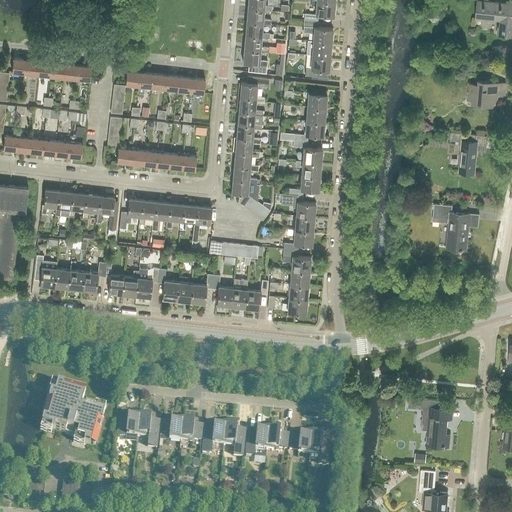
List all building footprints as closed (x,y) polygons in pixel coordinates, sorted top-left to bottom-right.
[(264,5),(264,0),(248,0),(248,7),(264,8),(264,10),(272,11),(272,5),(264,5)] [(334,16),(335,1),(318,0),(311,0),(312,5),(316,5),(316,14),(304,13),(304,19),(318,20),(319,14),(334,16)] [(511,1),(507,1),(507,3),(479,0),(477,0),(475,19),(495,21),(496,19),(501,19),(500,26),(498,26),(498,35),(511,36),(511,1)] [(263,18),(264,10),(264,8),(248,7),(246,21),(263,22),(262,24),(271,24),(271,19),(263,18)] [(318,26),(318,20),(304,19),(303,25),(304,26),(303,32),(314,33),(313,40),(332,42),(333,28),(318,26)] [(262,32),(262,24),(263,22),(246,21),(245,34),(261,36),(261,37),(269,38),(270,33),(262,32)] [(261,46),(261,37),(261,36),(245,34),(244,48),(260,49),(260,51),(268,52),(269,46),(261,46)] [(330,56),(332,42),(313,40),(312,54),(330,56)] [(277,42),(276,52),(284,53),(285,43),(277,42)] [(243,62),(249,63),(248,71),(266,73),(267,65),(267,60),(259,59),(260,51),(260,49),(244,48),(243,62)] [(329,70),(330,64),(330,56),(312,54),(307,54),(306,75),(318,76),(319,69),(329,70)] [(25,74),(26,59),(13,57),(12,71),(19,72),(19,73),(25,74)] [(38,74),(39,60),(26,59),(25,74),(31,74),(31,73),(38,74)] [(51,77),(52,62),(39,60),(38,74),(45,75),(45,76),(51,77)] [(64,77),(65,63),(52,62),(51,77),(57,77),(57,76),(64,77)] [(77,79),(78,65),(65,63),(64,77),(71,78),(71,79),(77,79)] [(91,66),(78,65),(77,79),(83,80),(83,79),(90,80),(91,66)] [(138,86),(140,71),(127,70),(125,84),(133,84),(133,85),(138,86)] [(152,86),(153,73),(140,71),(138,86),(139,86),(138,92),(144,92),(145,86),(152,86)] [(164,89),(166,74),(153,73),(152,86),(159,87),(158,88),(164,89)] [(178,89),(179,76),(166,74),(164,89),(170,90),(170,89),(178,89)] [(190,92),(192,77),(179,76),(178,89),(184,90),(184,91),(190,92)] [(247,76),(247,82),(241,82),(240,96),(256,97),(256,96),(257,87),(265,88),(268,88),(269,78),(247,76)] [(205,79),(192,77),(190,92),(196,93),(196,91),(204,92),(205,79)] [(274,89),(281,90),(282,79),(275,78),(274,89)] [(506,95),(507,82),(479,79),(479,84),(469,83),(467,100),(477,100),(477,105),(491,106),(492,94),(506,95)] [(309,92),(308,106),(326,108),(327,94),(309,92)] [(264,96),(256,96),(256,97),(240,96),(239,110),(255,111),(255,109),(256,101),(264,102),(264,96)] [(325,122),(326,108),(308,106),(306,120),(325,122)] [(263,110),(255,109),(255,111),(239,110),(237,123),(254,125),(254,123),(254,115),(263,115),(263,110)] [(89,113),(77,112),(76,120),(88,121),(89,113)] [(324,136),(325,122),(306,120),(301,119),(301,125),(306,125),(305,134),(294,133),(294,139),(308,141),(308,135),(324,136)] [(262,124),(254,123),(254,125),(237,123),(236,137),(252,138),(252,137),(253,128),(261,129),(262,124)] [(475,173),(477,150),(486,151),(488,135),(461,133),(460,141),(459,149),(462,149),(459,172),(475,173)] [(16,149),(18,135),(12,134),(12,135),(5,134),(3,148),(16,149)] [(29,151),(31,137),(24,136),(24,135),(18,135),(16,149),(29,151)] [(75,142),(76,141),(76,136),(70,135),(70,140),(68,155),(81,157),(83,143),(75,142)] [(42,152),(44,137),(38,137),(38,138),(31,137),(29,151),(42,152)] [(55,154),(57,140),(50,139),(50,138),(44,137),(42,152),(55,154)] [(261,138),(252,137),(252,138),(236,137),(235,151),(251,152),(251,150),(252,142),(260,143),(261,138)] [(307,147),(308,141),(294,139),(293,146),(304,147),(303,160),(303,161),(321,162),(322,148),(307,147)] [(70,140),(64,140),(64,141),(57,140),(55,154),(68,155),(70,140)] [(143,163),(144,150),(137,149),(138,142),(132,142),(132,147),(131,147),(130,162),(143,163)] [(130,162),(131,147),(126,147),(126,148),(118,147),(117,161),(130,162)] [(156,165),(157,150),(152,149),(151,150),(144,150),(143,163),(156,165)] [(169,166),(170,153),(163,152),(163,151),(157,150),(156,165),(169,166)] [(259,151),(251,150),(251,152),(235,151),(234,164),(250,166),(250,164),(251,156),(259,156),(259,151)] [(182,168),(184,153),(177,152),(177,153),(170,153),(169,166),(182,168)] [(189,154),(184,153),(182,168),(195,169),(196,155),(189,155),(189,154)] [(320,176),(321,162),(303,161),(303,160),(296,160),(295,166),(302,166),(302,175),(320,176)] [(258,165),(250,164),(250,166),(234,164),(233,178),(249,179),(249,178),(250,169),(258,170),(258,165)] [(319,190),(320,176),(302,175),(300,188),(289,187),(289,194),(303,195),(303,189),(319,190)] [(257,179),(249,178),(249,179),(233,178),(231,192),(239,193),(248,193),(248,183),(257,184),(257,179)] [(0,278),(13,280),(21,212),(25,212),(28,187),(0,183),(0,278)] [(58,206),(59,190),(45,189),(44,204),(42,204),(41,213),(42,213),(41,221),(46,221),(48,205),(56,206),(58,206)] [(71,208),(73,192),(59,190),(58,206),(56,206),(55,214),(69,216),(70,208),(71,208)] [(85,209),(87,193),(73,192),(71,208),(70,208),(69,216),(74,216),(75,208),(83,209),(85,209)] [(99,211),(100,195),(87,193),(85,209),(83,209),(82,224),(87,225),(88,218),(89,210),(97,210),(99,211)] [(244,205),(251,195),(248,193),(239,193),(239,202),(244,205)] [(302,201),(303,195),(289,194),(288,200),(297,201),(296,215),(315,217),(316,202),(302,201)] [(113,210),(114,196),(100,195),(99,211),(97,210),(96,221),(101,222),(102,211),(110,212),(109,228),(116,229),(118,211),(113,210)] [(249,209),(255,199),(251,195),(244,205),(249,209)] [(141,215),(143,199),(129,198),(128,212),(121,211),(119,227),(126,228),(126,222),(130,222),(131,214),(140,215),(141,215)] [(155,217),(157,201),(143,199),(141,215),(140,215),(139,223),(144,224),(145,216),(153,217),(155,217)] [(253,212),(260,202),(255,199),(249,209),(253,212)] [(169,218),(170,202),(157,201),(155,217),(153,217),(152,229),(157,229),(159,217),(167,218),(169,218)] [(182,220),(184,204),(170,202),(169,218),(167,218),(166,226),(171,227),(172,219),(181,220),(182,220)] [(258,216),(265,206),(260,202),(253,212),(258,216)] [(453,205),(435,203),(433,221),(450,222),(447,247),(453,248),(460,248),(460,250),(466,250),(467,239),(468,239),(469,229),(468,229),(469,224),(479,225),(478,224),(479,215),(480,215),(469,214),(470,212),(465,212),(465,213),(451,212),(452,206),(453,206),(453,205)] [(196,221),(198,205),(184,204),(182,220),(181,220),(180,228),(185,228),(186,220),(194,221),(196,221)] [(198,240),(199,230),(200,222),(210,223),(212,207),(198,205),(196,221),(194,221),(192,240),(198,240)] [(270,209),(265,206),(258,216),(263,219),(270,209)] [(313,230),(315,217),(296,215),(295,229),(313,230)] [(312,245),(313,230),(295,229),(294,243),(272,241),(272,247),(284,248),(298,250),(299,243),(312,245)] [(152,246),(164,247),(164,240),(153,239),(152,246)] [(298,256),(298,250),(284,248),(283,261),(292,261),(291,269),(310,271),(311,257),(298,256)] [(54,286),(56,268),(57,263),(43,261),(44,255),(37,254),(36,268),(42,269),(40,284),(54,286)] [(98,275),(104,276),(105,262),(99,261),(98,272),(84,271),(82,289),(96,291),(98,275)] [(122,293),(124,275),(110,274),(112,262),(105,262),(104,276),(110,277),(108,292),(122,293)] [(152,281),(158,282),(160,268),(153,267),(152,278),(147,278),(148,268),(139,268),(139,270),(138,277),(136,295),(150,297),(152,281)] [(68,287),(70,269),(56,268),(54,286),(68,287)] [(177,299),(179,281),(165,280),(166,268),(160,268),(158,282),(164,283),(163,298),(177,299)] [(82,289),(84,271),(70,269),(68,287),(82,289)] [(138,277),(139,270),(134,269),(133,276),(124,275),(122,293),(136,295),(138,277)] [(309,285),(310,271),(291,269),(290,283),(309,285)] [(206,287),(212,288),(214,274),(208,273),(207,284),(193,283),(191,301),(205,303),(206,287)] [(231,305),(233,287),(219,286),(220,274),(214,274),(212,288),(218,289),(217,304),(231,305)] [(247,289),(248,280),(234,279),(233,287),(231,305),(245,307),(247,289)] [(261,290),(247,289),(245,307),(259,309),(261,293),(267,294),(268,280),(262,279),(261,290)] [(191,301),(193,283),(179,281),(177,299),(191,301)] [(307,299),(309,285),(290,283),(289,297),(307,299)] [(306,313),(307,299),(289,297),(288,311),(306,313)] [(94,448),(104,414),(94,411),(94,409),(86,406),(85,408),(81,407),(85,392),(58,384),(55,394),(51,393),(42,426),(52,429),(51,431),(85,441),(84,445),(94,448)] [(432,446),(442,447),(442,448),(449,448),(450,435),(446,434),(448,417),(447,417),(448,408),(449,401),(422,398),(422,397),(409,396),(409,406),(423,407),(421,429),(427,429),(426,445),(432,446)] [(135,438),(138,415),(128,414),(128,415),(128,419),(124,418),(119,418),(117,436),(118,436),(119,437),(120,438),(124,438),(125,438),(126,437),(135,438)] [(159,422),(151,421),(151,417),(138,415),(135,438),(137,438),(148,439),(147,448),(157,449),(159,422)] [(180,442),(183,420),(171,419),(171,423),(162,422),(160,438),(169,439),(169,441),(180,442)] [(202,426),(194,426),(194,421),(183,420),(180,442),(192,444),(192,441),(201,442),(202,426)] [(223,447),(226,424),(214,423),(214,428),(205,427),(202,454),(211,455),(212,446),(223,447)] [(511,424),(506,423),(503,446),(511,447),(511,424)] [(245,431),(237,430),(237,425),(226,424),(223,447),(234,448),(233,457),(243,458),(245,431)] [(266,451),(268,429),(257,428),(256,432),(248,431),(245,457),(254,458),(254,459),(265,460),(266,451)] [(288,435),(280,434),(280,430),(268,429),(266,451),(278,452),(278,450),(287,451),(288,435)] [(309,456),(311,433),(300,432),(299,436),(291,436),(289,451),(298,452),(298,455),(309,456)] [(331,440),(323,439),(323,434),(311,433),(309,456),(320,457),(319,467),(329,467),(331,440)] [(414,460),(425,461),(426,454),(415,453),(414,460)] [(448,511),(449,510),(447,510),(448,492),(434,491),(436,471),(422,470),(420,491),(425,491),(424,509),(433,510),(432,511),(448,511)] [(128,500),(130,484),(118,482),(116,499),(128,500)] [(45,485),(32,483),(30,483),(29,490),(44,492),(45,485)] [(77,492),(78,485),(63,484),(62,491),(77,492)] [(92,494),(93,487),(78,485),(77,492),(92,494)] [(43,499),(44,492),(29,490),(28,497),(43,499)] [(76,499),(77,492),(62,491),(61,498),(76,499)] [(91,501),(92,494),(77,492),(76,499),(91,501)] [(143,493),(142,502),(151,503),(152,494),(143,493)] [(218,504),(230,506),(230,498),(219,496),(218,504)] [(43,506),(43,499),(28,497),(28,504),(43,506)] [(76,506),(76,499),(61,498),(61,505),(76,506)] [(90,508),(91,501),(76,499),(76,506),(90,508)] [(201,507),(210,507),(210,499),(201,499),(201,507)]
